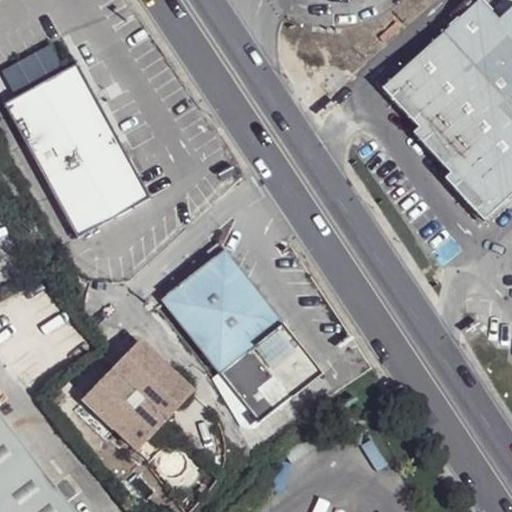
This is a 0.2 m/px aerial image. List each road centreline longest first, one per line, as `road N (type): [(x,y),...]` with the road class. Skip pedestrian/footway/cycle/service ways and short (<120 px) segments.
road 1 (primary): [(162,0),(499,511)]
road 2 (primary): [(511,457),(203,0)]
road 3 (unknown): [(143,316),(179,260),(282,179)]
